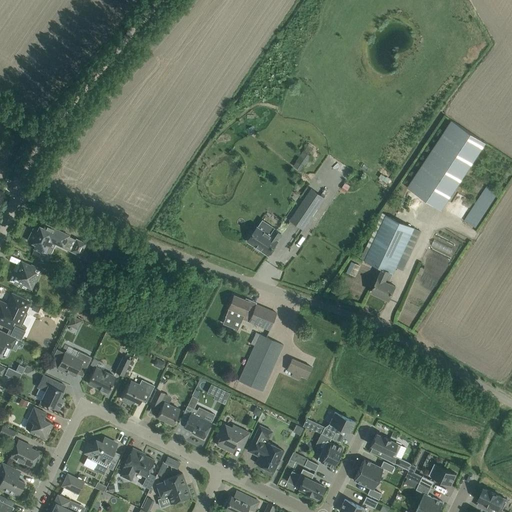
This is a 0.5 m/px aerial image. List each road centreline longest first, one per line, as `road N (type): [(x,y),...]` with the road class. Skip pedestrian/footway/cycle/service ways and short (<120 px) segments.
road 1 (unclassified): [(511,404),(369,323),(18,193)]
road 2 (residential): [(220,470),(82,404),(31,511)]
road 3 (track): [(158,0),(52,123)]
